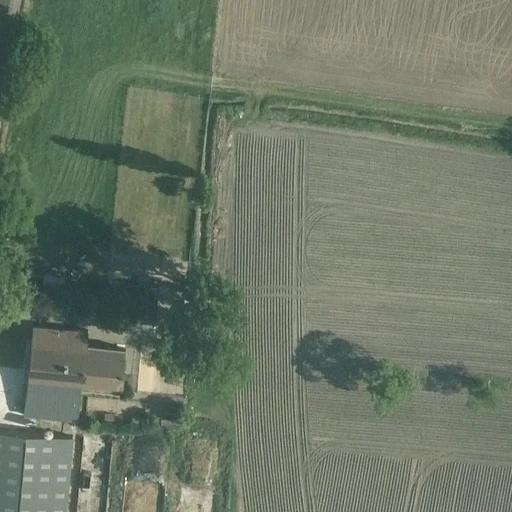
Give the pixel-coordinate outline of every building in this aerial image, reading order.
[(178,296),(177,331),(202,332),(203,297),(178,296)] [(92,327),(30,320),(19,409),(79,416),(83,388),(123,392),(128,346),(90,341),(92,327)] [(26,329),(0,326),(0,373),(21,376),(26,329)] [(79,511),(87,442),(0,433),(0,511),(79,511)] [(103,497),(134,498),(136,441),(105,440),(103,497)] [(178,485),(151,484),(151,494),(177,495),(178,485)]
